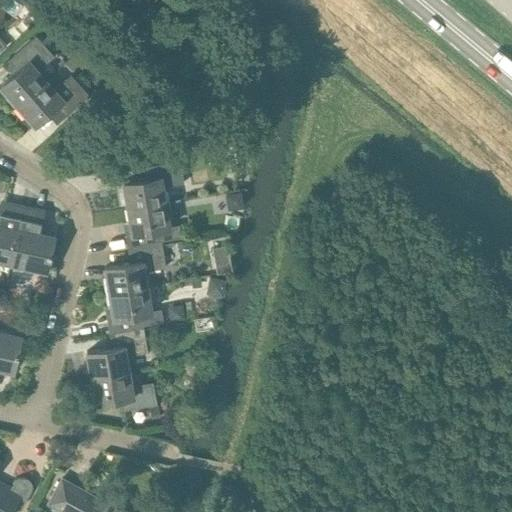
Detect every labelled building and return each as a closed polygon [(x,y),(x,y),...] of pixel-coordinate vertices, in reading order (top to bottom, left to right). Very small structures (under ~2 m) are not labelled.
[(16,0),(23,4),(27,9),(37,2),(35,0),(16,0)] [(0,85),(17,105),(46,80),(38,71),(54,56),(35,35),(7,60),(17,71),(0,85)] [(46,80),(17,105),(34,124),(51,109),(61,120),(89,95),(70,74),(54,89),(46,80)] [(249,130),(232,131),(233,142),(250,141),(249,130)] [(127,208),(165,202),(163,187),(183,183),(179,160),(146,167),(148,178),(123,183),(127,208)] [(0,260),(10,263),(22,206),(2,202),(0,209),(0,260)] [(165,202),(127,208),(131,232),(125,233),(127,247),(181,237),(179,225),(169,226),(165,202)] [(22,206),(10,263),(45,270),(53,235),(38,232),(43,210),(22,206)] [(208,268),(220,265),(219,256),(226,254),(222,236),(210,238),(212,247),(204,249),(208,268)] [(109,292),(147,286),(144,271),(165,267),(161,244),(128,251),(130,262),(104,267),(109,292)] [(147,286),(109,292),(113,316),(107,318),(109,331),(162,322),(160,309),(151,310),(147,286)] [(182,304),(167,306),(169,321),(184,318),(182,304)] [(169,326),(146,329),(149,347),(171,343),(169,326)] [(90,377),(128,371),(126,355),(146,351),(143,329),(110,335),(112,346),(86,351),(90,377)] [(0,330),(0,368),(12,371),(20,335),(0,330)] [(128,371),(90,377),(95,403),(121,398),(123,410),(149,405),(157,404),(152,382),(131,386),(128,371)] [(157,404),(149,405),(151,419),(160,417),(157,404)] [(164,431),(163,439),(176,442),(177,435),(164,431)] [(0,511),(10,511),(15,503),(22,506),(31,489),(32,487),(32,485),(31,483),(30,481),(28,478),(25,477),(22,477),(20,477),(17,478),(15,480),(14,481),(11,487),(0,480),(0,511)] [(104,501),(62,478),(47,505),(60,511),(130,511),(106,498),(104,501)]
